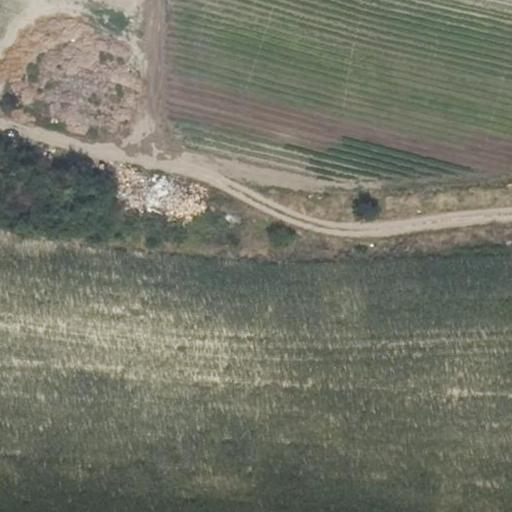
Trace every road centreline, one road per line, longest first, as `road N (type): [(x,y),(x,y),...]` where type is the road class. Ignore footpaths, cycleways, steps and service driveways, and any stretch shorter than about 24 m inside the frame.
road 1 (track): [(511,221),(333,231),(103,140),(0,126)]
road 2 (track): [(103,140),(147,0)]
